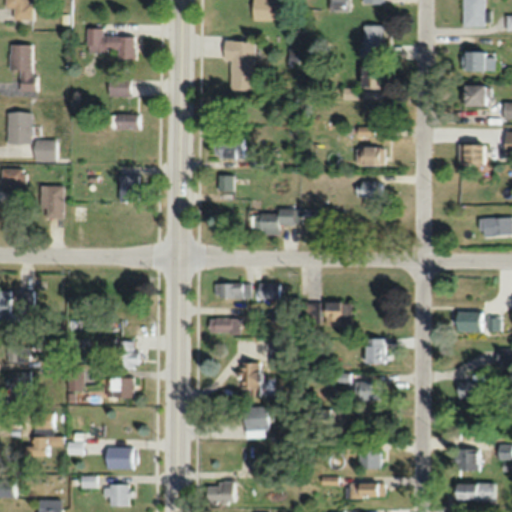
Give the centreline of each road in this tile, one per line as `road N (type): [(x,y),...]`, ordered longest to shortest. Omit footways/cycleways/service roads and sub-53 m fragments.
road 1 (residential): [(0,253),(511,260)]
road 2 (residential): [(420,511),(425,0)]
road 3 (tertiary): [(177,511),(179,0)]
